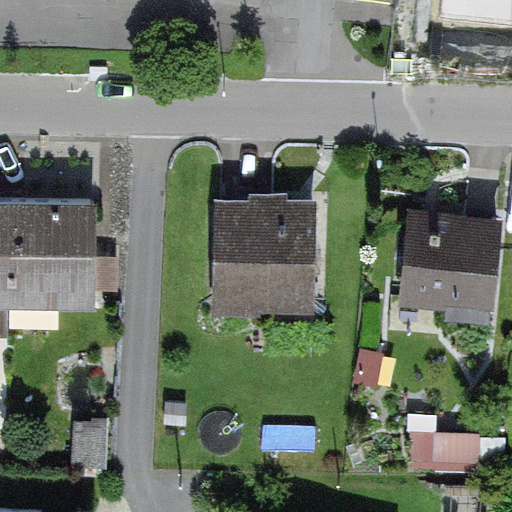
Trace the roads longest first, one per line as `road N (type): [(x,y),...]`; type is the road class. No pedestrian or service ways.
road 1 (residential): [(153,107),(130,493),(145,511)]
road 2 (unclassified): [(323,108),(511,114)]
road 3 (unclassified): [(153,107),(323,108)]
road 4 (unclassified): [(0,103),(153,107)]
